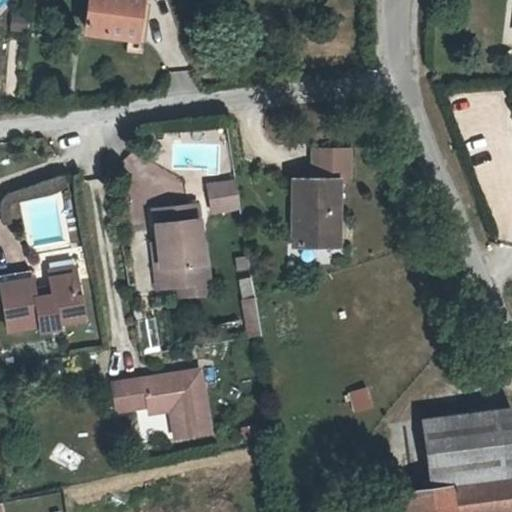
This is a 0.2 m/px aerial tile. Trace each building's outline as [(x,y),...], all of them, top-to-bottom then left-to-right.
[(95,0),(94,17),(138,21),(139,0),(95,0)] [(301,129),(302,159),(329,157),(337,156),(336,126),(301,129)] [(302,159),(285,160),(289,228),(333,225),(329,157),(302,159)] [(206,198),(230,194),(226,170),(203,173),(206,198)] [(159,277),(173,275),(197,271),(194,250),(199,249),(191,192),(147,199),(152,231),(159,277)] [(159,277),(152,231),(145,232),(151,278),(159,277)] [(197,271),(173,275),(175,284),(204,280),(199,249),(194,250),(197,271)] [(61,286),(66,285),(61,262),(34,267),(36,275),(58,271),(61,286)] [(0,266),(0,277),(18,275),(17,263),(0,266)] [(26,335),(28,334),(43,332),(42,327),(73,321),(66,285),(61,286),(58,271),(36,275),(38,291),(23,294),(18,275),(0,277),(0,334),(24,330),(26,335)] [(241,296),(255,293),(252,275),(238,278),(241,296)] [(246,336),(261,334),(257,296),(241,297),(246,336)] [(134,319),(142,352),(156,349),(148,316),(134,319)] [(112,402),(143,396),(165,392),(166,400),(171,428),(205,422),(194,360),(107,375),(112,402)] [(368,384),(349,390),(355,411),(374,405),(368,384)] [(410,407),(420,455),(446,450),(449,467),(511,454),(511,395),(507,384),(410,407)] [(165,392),(143,396),(144,404),(166,400),(165,392)] [(456,511),(456,508),(449,467),(446,450),(420,455),(424,473),(390,480),(395,511),(456,511)] [(511,454),(449,467),(456,508),(511,497),(511,454)]
